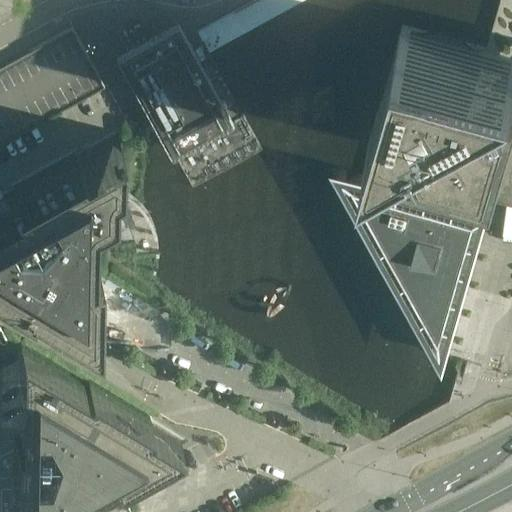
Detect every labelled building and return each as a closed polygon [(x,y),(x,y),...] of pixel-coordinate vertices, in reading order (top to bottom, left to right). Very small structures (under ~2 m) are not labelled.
[(170,155),(232,121),(177,23),(116,57),(170,155)] [(0,141),(10,136),(60,108),(60,110),(104,86),(71,27),(28,51),(0,66),(0,141)] [(511,77),(510,79),(505,71),(511,66),(511,60),(486,52),(402,28),(367,147),(378,141),(418,119),(422,127),(408,135),(452,148),(462,151),(474,155),(511,165),(511,77)] [(90,255),(91,218),(91,204),(110,194),(110,172),(117,169),(118,133),(80,154),(76,151),(13,186),(16,189),(0,197),(0,277),(27,294),(27,290),(95,331),(96,258),(90,255)] [(0,165),(20,154),(10,136),(0,141),(0,165)] [(469,266),(481,221),(484,212),(475,210),(338,170),(442,359),(445,347),(469,266)] [(118,475),(181,440),(150,422),(150,417),(86,379),(18,339),(15,435),(14,507),(17,509),(17,511),(67,511),(67,496),(86,485),(87,486),(90,485),(93,486),(93,487),(92,488),(92,489),(93,490),(93,491),(93,492),(95,493),(96,494),(98,495),(100,495),(102,494),(103,494),(104,492),(105,491),(105,489),(106,488),(105,487),(105,486),(104,484),(103,483),(102,483),(103,478),(106,476),(105,475),(111,471),(118,475)]
